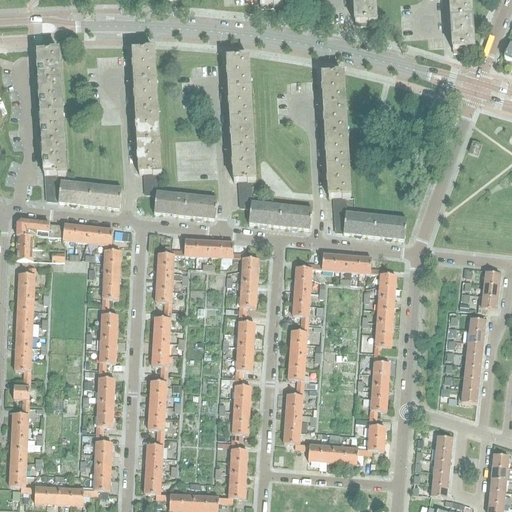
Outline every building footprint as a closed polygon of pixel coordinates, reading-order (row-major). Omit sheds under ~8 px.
[(275,10),(274,7),(282,7),(281,0),(260,0),(261,11),(275,10)] [(369,27),(369,25),(377,24),(375,0),(353,0),(355,28),(369,27)] [(449,0),(451,20),(472,19),(470,0),(449,0)] [(467,54),(466,52),(474,51),(472,19),(451,20),(453,52),(453,55),(467,54)] [(511,62),(511,45),(506,43),(503,51),(507,53),(504,60),(511,62)] [(146,52),(146,49),(136,50),(137,53),(133,54),(134,84),(156,83),(154,52),(146,52)] [(51,53),(51,51),(42,51),(42,55),(37,55),(38,68),(35,68),(36,78),(39,78),(39,85),(61,84),(60,69),(59,53),(51,53)] [(241,59),(241,57),(231,57),(231,61),(227,61),(227,68),(229,91),(250,90),(249,69),(248,59),(241,59)] [(343,75),(335,75),(335,73),(326,73),(326,76),(322,77),(323,108),(345,106),(343,75)] [(136,116),(158,115),(156,83),(134,84),(136,116)] [(41,116),(63,115),(61,84),(39,85),(40,98),(37,98),(37,108),(41,108),(41,116)] [(230,122),(252,121),(250,90),(229,91),(230,122)] [(325,138),(347,137),(345,106),(323,108),(325,138)] [(43,147),(65,146),(63,115),(41,116),(42,129),(38,129),(39,139),(42,139),(43,147)] [(138,146),(159,145),(158,115),(136,116),(138,146)] [(232,153),(254,152),(252,121),(230,122),(232,153)] [(327,169),(348,168),(347,137),(325,138),(327,169)] [(477,156),(479,152),(481,146),(473,143),(469,154),(477,156)] [(156,176),(161,176),(159,145),(138,146),(139,176),(144,176),(144,179),(156,178),(156,176)] [(66,177),(65,146),(43,147),(43,159),(40,159),(41,169),(44,169),(45,178),(46,180),(62,179),(62,178),(66,177)] [(238,183),(239,186),(251,185),(251,183),(256,183),(254,152),(232,153),(234,183),(238,183)] [(346,199),(350,199),(348,168),(327,169),(328,200),(333,199),(333,202),(346,201),(346,199)] [(62,183),(62,179),(46,180),(46,187),(47,187),(48,203),(59,204),(61,183),(62,183)] [(91,187),(62,183),(61,183),(59,204),(58,205),(89,209),(91,187)] [(91,187),(89,209),(120,212),(122,190),(91,187)] [(186,196),(157,194),(156,193),(156,197),(154,215),(184,218),(186,196)] [(186,196),(184,218),(214,221),(217,199),(186,196)] [(344,230),(346,214),(347,214),(346,201),(333,202),(334,220),(335,220),(335,229),(344,230)] [(282,207),(252,204),(251,204),(250,211),(249,225),(279,228),(282,207)] [(282,207),(279,228),(310,232),(312,210),(282,207)] [(376,217),(347,214),(346,214),(344,230),(343,235),(374,239),(376,217)] [(376,217),(374,239),(405,242),(407,221),(376,217)] [(17,238),(34,239),(64,240),(65,228),(50,227),(50,226),(18,223),(17,238)] [(76,244),(77,229),(65,228),(64,243),(76,244)] [(87,246),(89,230),(77,229),(76,244),(87,246)] [(99,247),(101,231),(89,230),(87,246),(99,247)] [(105,254),(111,254),(113,232),(101,231),(99,247),(106,248),(105,254)] [(33,251),(34,239),(17,238),(16,250),(33,251)] [(178,253),(178,258),(197,259),(198,244),(186,243),(185,254),(178,253)] [(209,260),(210,244),(198,244),(197,259),(209,260)] [(221,261),(221,245),(210,244),(209,260),(221,261)] [(240,262),(240,257),(233,256),(234,246),(221,245),(221,261),(240,262)] [(33,264),(33,251),(16,250),(16,263),(33,264)] [(178,258),(178,253),(171,253),(170,258),(159,257),(159,269),(174,270),(174,258),(178,258)] [(121,254),(111,254),(105,254),(105,266),(120,267),(121,254)] [(53,265),(65,265),(65,255),(53,255),(53,265)] [(257,274),(258,262),(247,261),(247,257),(240,257),(240,262),(243,262),(242,274),(257,274)] [(315,267),(315,272),(334,274),(335,258),(323,257),(322,267),(315,267)] [(346,275),(347,259),(335,258),(334,274),(346,275)] [(358,276),(359,260),(347,259),(346,275),(358,276)] [(377,277),(377,272),(370,272),(371,261),(359,260),(358,276),(377,277)] [(120,279),(120,267),(105,266),(104,278),(120,279)] [(315,272),(315,267),(308,266),(308,271),(296,270),(295,282),(311,284),(312,272),(315,272)] [(173,282),(174,270),(159,269),(158,281),(173,282)] [(19,290),(35,290),(36,271),(29,271),(29,277),(20,277),(19,290)] [(395,291),(396,278),(384,278),(385,273),(377,272),(377,277),(381,277),(380,290),(395,291)] [(257,286),(257,274),(242,274),(241,286),(257,286)] [(484,287),(499,288),(500,276),(486,275),(484,287)] [(119,291),(120,279),(104,278),(104,290),(119,291)] [(172,294),(173,282),(158,281),(157,293),(172,294)] [(310,296),(311,284),(295,282),(295,294),(310,296)] [(256,298),(257,286),(241,286),(241,297),(256,298)] [(498,300),(499,288),(484,287),(483,298),(498,300)] [(34,302),(35,290),(19,290),(19,302),(34,302)] [(103,309),(109,309),(109,303),(118,303),(119,291),(104,290),(103,309)] [(394,303),(395,291),(380,290),(379,302),(394,303)] [(165,312),(171,312),(172,294),(157,293),(156,305),(165,306),(165,312)] [(309,307),(310,296),(295,294),(294,306),(309,307)] [(240,316),(246,317),(246,310),(255,311),(256,298),(241,297),(240,316)] [(497,312),(498,300),(483,298),(482,311),(497,312)] [(34,314),(34,302),(19,302),(18,313),(34,314)] [(393,314),(394,303),(379,302),(378,313),(393,314)] [(302,326),(308,326),(309,307),(294,306),(293,319),(302,319),(302,326)] [(109,318),(109,312),(103,311),(102,330),(117,331),(118,318),(109,318)] [(33,326),(34,314),(18,313),(18,325),(33,326)] [(392,326),(393,314),(378,313),(377,325),(392,326)] [(170,334),(171,315),(165,314),(164,321),(155,320),(155,333),(170,334)] [(246,325),(246,319),(240,318),(238,337),(254,338),(254,326),(246,325)] [(469,333),(484,334),(485,322),(471,321),(469,333)] [(32,338),(33,326),(18,325),(17,337),(32,338)] [(392,338),(392,326),(377,325),(376,337),(392,338)] [(306,347),(308,328),(302,328),(301,334),(292,334),(291,346),(306,347)] [(117,343),(117,331),(102,330),(101,342),(117,343)] [(484,334),(469,333),(464,332),(463,344),(468,345),(483,346),(484,334)] [(169,345),(170,334),(155,333),(154,345),(169,345)] [(32,350),(32,338),(17,337),(16,349),(32,350)] [(238,337),(238,349),(253,350),(254,338),(238,337)] [(375,356),(381,356),(381,350),(391,351),(392,338),(376,337),(375,356)] [(116,355),(117,343),(101,342),(101,354),(116,355)] [(169,357),(169,345),(154,345),(153,356),(169,357)] [(482,358),(483,346),(468,345),(467,357),(482,358)] [(306,359),(306,347),(291,346),(290,358),(306,359)] [(31,362),(32,350),(16,349),(16,361),(31,362)] [(238,349),(237,361),(253,362),(253,350),(238,349)] [(100,373),(106,373),(106,367),(115,367),(116,355),(101,354),(100,373)] [(161,376),(168,376),(169,357),(153,356),(153,369),(162,369),(161,376)] [(480,370),(482,358),(467,357),(466,369),(480,370)] [(305,371),(306,359),(290,358),(289,370),(305,371)] [(380,365),(381,359),(375,358),(373,377),(389,378),(390,366),(380,365)] [(24,381),(30,381),(31,362),(16,361),(15,374),(25,374),(24,381)] [(236,380),(242,381),(243,374),(252,375),(253,362),(237,361),(236,380)] [(479,382),(480,370),(466,369),(464,380),(479,382)] [(298,389),(303,390),(305,371),(289,370),(289,382),(298,383),(298,389)] [(106,382),(106,375),(100,375),(99,394),(114,395),(115,382),(106,382)] [(388,390),(389,378),(373,377),(373,389),(388,390)] [(166,397),(167,379),(161,378),(161,385),(152,384),(151,397),(166,397)] [(478,394),(479,382),(464,380),(463,392),(478,394)] [(242,389),(242,383),(236,382),(235,401),(250,402),(251,390),(242,389)] [(29,409),(30,384),(24,383),(24,390),(14,389),(14,402),(23,402),(23,409),(29,409)] [(387,402),(388,390),(373,389),(372,401),(387,402)] [(302,411),(303,392),(297,391),(297,398),(288,397),(287,410),(302,411)] [(477,406),(478,394),(463,392),(462,404),(477,406)] [(114,406),(114,395),(99,394),(98,406),(114,406)] [(166,409),(166,397),(151,397),(150,408),(166,409)] [(249,414),(250,402),(235,401),(234,413),(249,414)] [(370,420),(376,420),(377,414),(387,414),(387,402),(372,401),(370,420)] [(113,418),(114,406),(98,406),(98,418),(113,418)] [(165,421),(166,409),(150,408),(150,420),(165,421)] [(301,423),(302,411),(287,410),(286,422),(301,423)] [(28,430),(29,411),(23,411),(23,417),(13,417),(13,429),(28,430)] [(249,426),(249,414),(234,413),(233,425),(249,426)] [(97,437),(103,437),(104,430),(113,431),(113,418),(98,418),(97,437)] [(158,440),(164,440),(165,421),(150,420),(149,433),(158,433),(158,440)] [(300,435),(301,423),(286,422),(285,433),(300,435)] [(376,429),(376,422),(370,422),(369,441),(384,442),(385,430),(376,429)] [(232,444),(238,444),(239,437),(248,438),(249,426),(233,425),(232,444)] [(28,442),(28,430),(13,429),(12,441),(28,442)] [(302,452),(302,447),(300,447),(300,435),(285,433),(284,446),(295,447),(295,451),(302,452)] [(103,446),(103,439),(97,439),(96,458),(111,458),(112,446),(103,446)] [(436,451),(451,453),(453,441),(438,439),(436,451)] [(27,454),(28,442),(12,441),(11,453),(27,454)] [(384,454),(384,442),(369,441),(368,453),(365,452),(365,457),(372,458),(372,453),(384,454)] [(163,461),(164,442),(158,442),(157,448),(148,448),(147,460),(163,461)] [(238,452),(238,446),(232,446),(231,465),(246,465),(247,453),(238,452)] [(302,447),(302,452),(309,453),(308,464),(321,465),(322,449),(302,447)] [(333,465),(334,450),(322,449),(321,465),(333,465)] [(344,466),(346,451),(334,450),(333,465),(344,466)] [(365,457),(365,452),(346,451),(344,466),(357,467),(358,457),(365,457)] [(450,465),(451,453),(436,451),(435,463),(450,465)] [(26,466),(27,454),(11,453),(11,465),(26,466)] [(493,469),(508,471),(509,459),(494,457),(493,469)] [(111,470),(111,458),(96,458),(95,470),(111,470)] [(162,473),(163,461),(147,460),(147,472),(162,473)] [(449,477),(450,465),(435,463),(434,475),(449,477)] [(26,478),(26,466),(11,465),(10,477),(26,478)] [(246,477),(246,465),(231,465),(230,477),(246,477)] [(507,483),(508,471),(493,469),(492,481),(507,483)] [(110,482),(111,470),(95,470),(95,482),(110,482)] [(161,485),(162,473),(147,472),(146,484),(161,485)] [(448,489),(449,477),(434,475),(433,487),(448,489)] [(28,495),(28,490),(25,490),(26,478),(10,477),(10,490),(21,490),(21,495),(28,495)] [(245,489),(246,477),(230,477),(230,488),(245,489)] [(505,495),(507,483),(492,481),(490,493),(505,495)] [(110,495),(110,482),(95,482),(94,494),(91,493),(91,498),(98,498),(98,494),(110,495)] [(163,502),(163,497),(161,497),(161,485),(146,484),(145,497),(156,497),(156,502),(163,502)] [(446,501),(448,489),(433,487),(431,499),(446,501)] [(244,502),(245,489),(230,488),(229,501),(226,501),(226,505),(233,506),(233,501),(244,502)] [(28,490),(28,495),(35,495),(35,506),(47,507),(48,491),(28,490)] [(59,507),(60,492),(48,491),(47,507),(59,507)] [(71,508),(72,492),(60,492),(59,507),(71,508)] [(91,498),(91,493),(72,492),(71,508),(83,509),(84,498),(91,498)] [(504,507),(505,495),(490,493),(489,505),(504,507)] [(163,497),(163,502),(170,503),(169,511),(182,511),(183,498),(163,497)] [(193,511),(195,499),(183,498),(182,511),(193,511)] [(205,511),(206,500),(195,499),(193,511),(205,511)] [(226,505),(226,501),(206,500),(205,511),(218,511),(219,505),(226,505)]
